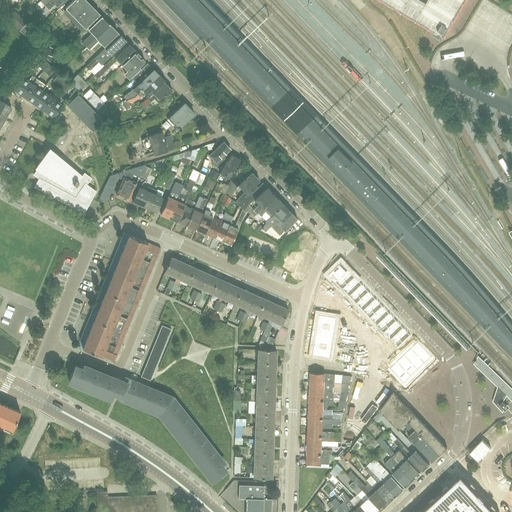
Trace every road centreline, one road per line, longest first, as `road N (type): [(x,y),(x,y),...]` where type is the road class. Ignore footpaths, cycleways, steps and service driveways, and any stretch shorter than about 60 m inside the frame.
road 1 (residential): [(393,511),(463,437),(462,372),(335,241)]
road 2 (residential): [(335,241),(101,0)]
road 3 (tertiary): [(27,389),(131,450),(211,511)]
road 4 (residential): [(47,343),(115,365),(170,240)]
road 5 (residential): [(288,511),(293,361)]
road 6 (residential): [(305,296),(170,240)]
road 7 (residential): [(47,343),(91,231)]
